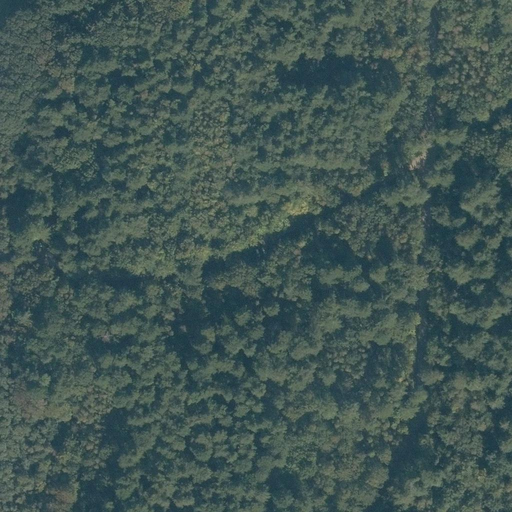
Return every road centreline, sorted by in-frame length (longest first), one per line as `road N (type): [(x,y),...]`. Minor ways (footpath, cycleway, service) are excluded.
road 1 (unclassified): [(51,264),(104,278),(192,264),(288,228),(426,154)]
road 2 (unclassified): [(367,511),(402,459),(415,418),(426,154)]
road 3 (track): [(197,0),(195,66),(220,137),(226,253)]
road 4 (unclassified): [(426,154),(431,0)]
